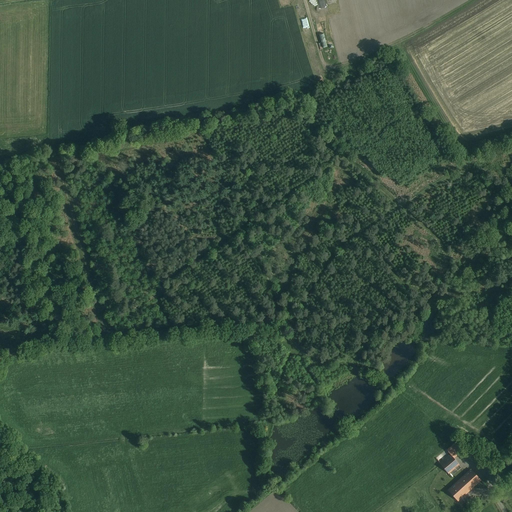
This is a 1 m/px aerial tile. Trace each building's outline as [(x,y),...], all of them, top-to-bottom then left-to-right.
[(327,47),(320,15),(315,16),(323,48),(327,47)] [(452,443),(435,459),(440,464),(451,455),(454,460),(462,453),(454,445),(452,443)] [(481,450),(473,447),(470,453),(483,459),(485,454),(480,452),(481,450)] [(451,455),(440,464),(448,474),(452,470),(459,465),(454,460),(451,455)] [(481,479),(472,469),(468,473),(477,483),(481,479)] [(456,483),(449,489),(456,497),(454,498),(457,502),(466,494),(465,493),(477,483),(468,473),(456,483)] [(456,497),(449,489),(456,483),(455,482),(446,489),(454,498),(456,497)]
